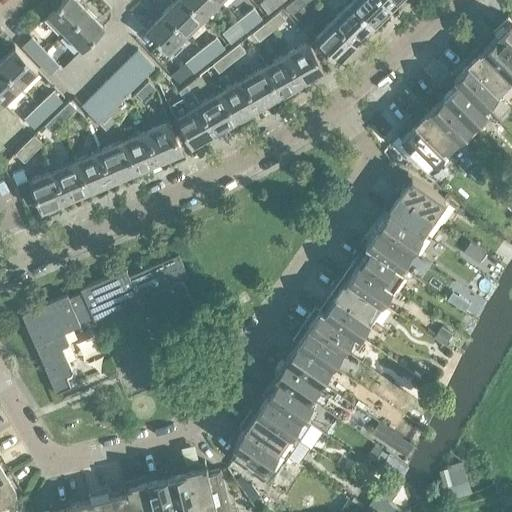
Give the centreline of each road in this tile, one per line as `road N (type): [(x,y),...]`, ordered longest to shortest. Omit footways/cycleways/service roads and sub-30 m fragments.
road 1 (residential): [(0,383),(50,462),(209,418),(367,172),(364,153),(335,112)]
road 2 (residential): [(25,261),(335,112)]
road 3 (residential): [(335,112),(454,0)]
